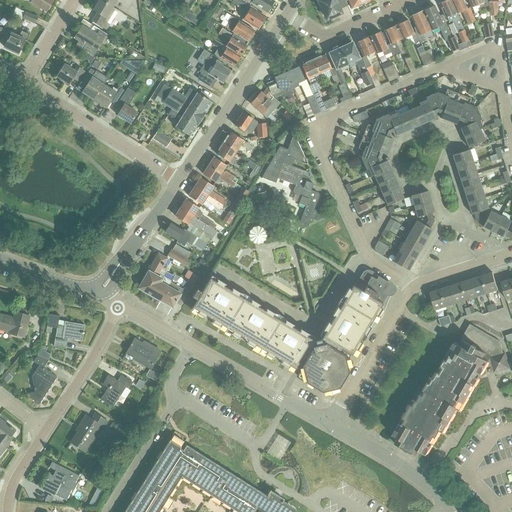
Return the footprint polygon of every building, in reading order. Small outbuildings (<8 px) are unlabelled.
[(31,0),(31,2),(46,11),(53,0),(31,0)] [(98,12),(92,21),(107,31),(111,25),(107,23),(116,9),(113,7),(113,6),(102,0),(99,0),(93,9),(98,12)] [(145,0),(144,3),(153,9),(157,3),(152,0),(145,0)] [(243,19),(258,28),(265,17),(255,11),(256,10),(239,0),(233,0),(232,3),(245,11),(244,12),(247,13),(243,19)] [(243,0),(250,5),(252,3),(268,13),(274,2),(270,0),(243,0)] [(318,0),(327,19),(329,18),(331,19),(335,17),(335,16),(341,13),(340,10),(348,7),(344,0),(318,0)] [(363,3),(362,0),(347,0),(351,8),(363,3)] [(450,0),(449,0),(439,4),(445,18),(446,18),(449,24),(452,22),(457,34),(458,34),(462,43),(468,41),(457,15),(450,0)] [(468,25),(475,21),(469,8),(466,9),(462,0),(450,0),(457,15),(462,12),(468,25)] [(468,0),(472,8),(480,5),(482,11),(489,8),(487,2),(488,1),(487,0),(468,0)] [(497,2),(504,1),(504,0),(489,0),(490,3),(488,3),(490,16),(499,15),(497,2)] [(434,6),(423,11),(429,26),(431,31),(438,27),(445,43),(448,41),(452,52),(459,49),(454,38),(451,39),(443,20),(441,20),(434,6)] [(23,18),(35,23),(38,17),(26,11),(23,18)] [(188,11),(184,18),(196,25),(199,22),(195,19),(196,16),(188,11)] [(423,11),(411,17),(417,31),(415,32),(416,34),(420,41),(420,42),(425,40),(423,34),(431,31),(429,26),(423,11)] [(227,29),(231,32),(234,33),(248,42),(254,31),(231,16),(228,21),(231,23),(227,29)] [(408,21),(396,26),(402,40),(403,41),(412,37),(415,44),(420,41),(416,34),(414,35),(408,21)] [(483,25),(485,38),(494,36),(492,23),(483,25)] [(75,38),(79,41),(76,46),(92,56),(96,50),(99,50),(98,47),(100,44),(103,43),(102,40),(104,37),(107,36),(108,35),(90,24),(87,29),(82,26),(75,38)] [(389,29),(384,31),(390,44),(388,45),(391,53),(392,52),(394,56),(401,53),(397,42),(402,40),(396,26),(395,26),(393,25),(389,27),(389,29)] [(229,40),(225,47),(240,56),(249,43),(248,42),(234,33),(233,35),(222,28),(219,34),(229,40)] [(27,41),(30,34),(21,30),(19,36),(11,33),(4,47),(18,53),(25,40),(27,41)] [(369,37),(375,53),(376,55),(383,51),(385,55),(391,53),(388,45),(386,46),(380,32),(375,34),(374,33),(369,35),(369,37)] [(366,57),(375,53),(369,37),(357,43),(363,58),(361,59),(373,84),(374,86),(379,84),(374,73),(373,73),(370,67),(368,68),(367,65),(369,65),(366,57)] [(218,48),(215,54),(220,57),(220,58),(234,67),(240,56),(225,47),(214,40),(212,44),(218,48)] [(366,86),(373,84),(361,59),(359,60),(353,45),(341,50),(348,65),(356,61),(362,74),(361,74),(366,86)] [(333,54),(330,55),(336,70),(334,71),(337,78),(339,83),(340,85),(346,83),(340,68),(348,65),(341,50),(341,48),(333,52),(333,54)] [(430,50),(425,53),(430,64),(435,61),(430,50)] [(133,51),(128,60),(146,59),(133,51)] [(201,74),(198,80),(211,88),(217,80),(222,83),(230,71),(221,66),(222,64),(217,61),(218,59),(211,55),(205,51),(203,54),(209,58),(208,60),(199,73),(201,74)] [(430,64),(425,53),(419,55),(424,66),(430,64)] [(325,55),(313,61),(319,75),(320,75),(329,71),(335,85),(339,83),(337,78),(334,71),(333,69),(331,69),(325,55)] [(411,72),(416,70),(411,58),(405,60),(411,72)] [(313,61),(301,66),(310,86),(308,86),(320,112),(325,110),(317,91),(318,91),(315,84),(322,81),(320,75),(319,75),(313,61)] [(78,81),(84,71),(77,67),(75,71),(64,64),(57,76),(69,84),(73,78),(78,81)] [(384,69),(389,82),(400,77),(394,64),(384,69)] [(307,98),(306,99),(309,104),(314,115),(320,112),(308,86),(306,81),(304,81),(298,68),(287,74),(294,89),(295,91),(302,88),(307,98)] [(82,92),(94,100),(104,85),(99,82),(103,77),(90,69),(84,79),(88,82),(82,92)] [(275,79),(276,81),(281,92),(282,94),(282,95),(284,98),(295,93),(295,91),(294,89),(287,74),(275,79)] [(282,95),(282,94),(276,81),(266,85),(270,93),(275,98),(282,95)] [(104,85),(94,100),(106,108),(112,98),(117,101),(124,90),(119,87),(115,92),(104,85)] [(164,85),(157,96),(165,101),(163,104),(164,105),(171,109),(177,113),(180,108),(184,111),(185,109),(186,110),(184,113),(182,116),(197,126),(205,113),(204,113),(211,102),(197,93),(188,107),(182,104),(186,99),(164,85)] [(128,88),(123,96),(117,106),(122,109),(118,116),(130,124),(137,113),(128,107),(137,93),(128,88)] [(444,96),(437,93),(438,109),(443,111),(441,118),(448,121),(459,95),(447,90),(444,96)] [(251,104),(267,118),(280,104),(265,91),(262,95),(260,94),(251,104)] [(418,103),(419,106),(426,122),(434,118),(435,121),(438,119),(435,112),(433,113),(432,111),(438,109),(437,93),(425,98),(426,100),(418,103)] [(493,115),(491,110),(499,107),(495,93),(480,98),(486,117),(493,115)] [(471,99),(459,95),(448,121),(457,124),(459,118),(465,120),(476,108),(468,105),(471,99)] [(314,115),(309,104),(303,106),(308,118),(314,115)] [(419,106),(408,111),(416,127),(426,122),(419,106)] [(481,120),(476,108),(465,120),(467,125),(465,126),(464,123),(457,126),(458,129),(460,128),(464,136),(479,129),(482,128),(479,121),(481,120)] [(177,113),(171,109),(168,115),(179,121),(175,127),(190,136),(196,126),(197,126),(182,116),(177,113)] [(408,111),(397,116),(404,132),(416,127),(408,111)] [(245,129),(251,133),(256,125),(250,122),(252,119),(243,113),(235,126),(244,132),(245,129)] [(387,114),(376,119),(388,131),(393,128),(394,130),(392,131),(395,138),(397,137),(396,135),(404,132),(397,116),(395,113),(388,116),(387,114)] [(368,125),(363,137),(389,147),(393,140),(385,137),(388,131),(376,119),(373,127),(368,125)] [(258,124),(258,136),(266,136),(266,124),(258,124)] [(484,140),(479,129),(464,136),(469,147),(484,140)] [(153,139),(166,147),(171,140),(158,131),(153,139)] [(230,133),(223,144),(236,152),(240,146),(243,148),(244,147),(251,152),(254,148),(230,133)] [(276,184),(278,178),(278,180),(295,186),(293,192),(294,195),(301,197),(298,205),(305,207),(299,223),(299,224),(302,230),(308,227),(308,226),(311,219),(316,221),(316,222),(323,219),(320,212),(319,213),(314,211),(319,196),(318,194),(310,191),(313,184),(306,182),(309,175),(308,173),(292,167),(294,160),(307,165),(294,134),(288,151),(279,148),(261,179),(262,179),(276,184)] [(364,151),(361,158),(377,158),(379,152),(386,155),(389,147),(363,137),(358,149),(364,151)] [(262,142),(259,146),(268,151),(271,147),(262,142)] [(236,152),(223,144),(216,155),(232,165),(235,160),(232,158),(236,152)] [(452,155),(456,167),(473,162),(469,150),(452,155)] [(371,176),(374,175),(390,168),(386,161),(389,160),(388,157),(381,160),(382,162),(380,163),(377,158),(361,158),(366,170),(368,169),(371,176)] [(214,158),(208,166),(232,182),(236,185),(239,181),(226,172),(225,174),(223,172),(227,166),(214,158)] [(456,167),(460,180),(477,174),(473,162),(456,167)] [(208,166),(203,175),(216,183),(219,178),(221,179),(220,180),(234,189),(236,185),(232,182),(208,166)] [(374,175),(379,185),(394,178),(390,168),(374,175)] [(460,180),(464,192),(481,186),(477,174),(460,180)] [(379,185),(383,196),(399,189),(394,178),(379,185)] [(201,179),(195,187),(223,206),(226,202),(211,192),(214,188),(201,179)] [(345,186),(348,193),(353,191),(350,183),(345,186)] [(464,192),(468,204),(485,198),(481,186),(464,192)] [(223,206),(195,187),(189,196),(202,205),(205,201),(220,210),(223,206)] [(238,197),(236,200),(242,203),(249,192),(243,187),(237,196),(238,197)] [(399,189),(383,196),(388,206),(403,199),(399,189)] [(411,196),(414,206),(431,202),(428,191),(411,196)] [(474,214),(476,221),(481,217),(479,212),(488,209),(485,198),(468,204),(472,214),(474,214)] [(186,200),(181,209),(208,227),(210,223),(201,217),(203,214),(197,210),(199,208),(186,200)] [(236,200),(230,210),(236,214),(236,213),(242,203),(236,200)] [(426,215),(428,221),(434,221),(432,213),(434,212),(431,202),(414,206),(417,217),(426,215)] [(196,238),(200,240),(209,227),(208,227),(181,209),(175,217),(187,225),(189,223),(191,225),(193,222),(198,226),(192,235),(196,238)] [(236,214),(230,210),(223,221),(229,225),(236,214)] [(483,227),(493,232),(500,216),(490,211),(486,220),(481,217),(476,221),(483,225),(483,227)] [(503,235),(511,239),(511,233),(506,230),(510,221),(500,216),(493,232),(503,237),(503,235)] [(387,224),(391,227),(398,231),(401,225),(390,219),(387,224)] [(251,223),(255,239),(269,235),(265,220),(251,223)] [(417,221),(411,231),(427,239),(432,230),(430,229),(434,221),(428,221),(425,226),(417,221)] [(171,223),(165,232),(178,240),(176,242),(183,247),(186,243),(191,246),(196,238),(192,235),(185,230),(184,232),(171,223)] [(216,232),(209,227),(200,240),(208,245),(216,232)] [(411,231),(405,242),(420,250),(427,239),(411,231)] [(378,241),(374,248),(375,252),(382,256),(388,246),(378,241)] [(405,242),(399,253),(414,261),(420,250),(405,242)] [(176,245),(172,251),(187,259),(190,254),(176,245)] [(187,259),(172,251),(171,250),(168,256),(186,266),(189,261),(187,259)] [(414,261),(399,253),(393,263),(408,271),(414,261)] [(160,301),(171,283),(171,282),(163,277),(169,268),(163,265),(167,259),(159,254),(144,278),(150,281),(144,291),(160,301)] [(202,292),(197,289),(192,298),(197,300),(190,311),(196,314),(197,313),(220,327),(221,328),(221,329),(222,330),(223,331),(225,332),(226,333),(227,333),(229,334),(229,333),(230,334),(231,334),(254,348),(255,349),(256,351),(257,352),(259,352),(260,353),(261,354),(263,354),(265,354),(294,372),(295,369),(298,371),(300,372),(297,376),(329,394),(334,393),(353,362),(349,359),(351,355),(354,357),(371,328),(373,327),(374,326),(375,325),(375,324),(376,322),(377,321),(377,320),(378,319),(378,317),(382,309),(380,307),(383,303),(381,302),(386,294),(388,295),(390,295),(392,294),(394,292),(394,290),(394,288),(393,286),(392,284),(371,272),(369,271),(367,271),(365,272),(363,274),(358,282),(356,281),(354,286),(351,284),(320,336),(319,335),(315,336),(314,337),(211,276),(202,292)] [(493,273),(482,276),(488,293),(498,290),(493,273)] [(482,276),(472,279),(477,297),(488,293),(482,276)] [(472,279),(462,283),(467,300),(477,297),(472,279)] [(511,298),(511,279),(501,283),(507,300),(511,298)] [(183,290),(171,283),(160,301),(172,308),(175,303),(180,306),(190,290),(185,287),(183,290)] [(462,283),(451,286),(457,303),(467,300),(462,283)] [(451,286),(441,289),(446,307),(457,303),(451,286)] [(446,307),(441,289),(430,293),(436,310),(446,307)] [(10,334),(24,338),(29,316),(15,313),(14,318),(0,314),(0,329),(10,333),(10,334)] [(84,325),(59,320),(59,316),(49,314),(47,327),(57,328),(53,346),(66,349),(68,339),(82,341),(83,334),(84,334),(84,332),(83,332),(84,325)] [(441,327),(450,324),(452,323),(450,317),(449,316),(439,319),(441,327)] [(395,444),(418,457),(421,452),(427,455),(440,431),(443,433),(457,409),(460,411),(484,368),(486,375),(509,368),(505,353),(503,354),(500,342),(470,325),(461,340),(463,341),(460,345),(455,342),(434,378),(431,377),(417,401),(414,399),(393,436),(398,439),(395,444)] [(133,359),(150,369),(160,351),(152,347),(151,349),(135,340),(128,353),(135,357),(133,359)] [(32,400),(39,405),(57,377),(43,369),(49,360),(38,356),(33,362),(39,366),(32,376),(35,392),(30,393),(32,400)] [(129,389),(132,383),(121,376),(117,381),(109,376),(103,385),(108,388),(101,400),(112,408),(126,387),(129,389)] [(103,428),(108,422),(95,414),(92,419),(86,416),(79,427),(81,428),(71,443),(85,452),(101,427),(103,428)] [(0,456),(8,447),(5,445),(15,432),(0,419),(0,456)] [(124,511),(294,511),(294,510),(292,509),(282,503),(284,499),(280,497),(279,498),(273,494),(274,493),(270,490),(267,495),(268,495),(267,496),(186,445),(183,450),(180,449),(181,447),(170,440),(124,511)] [(79,476),(73,473),(60,467),(58,472),(56,471),(53,477),(50,476),(43,489),(66,501),(72,490),(73,491),(77,484),(75,484),(79,476)]
